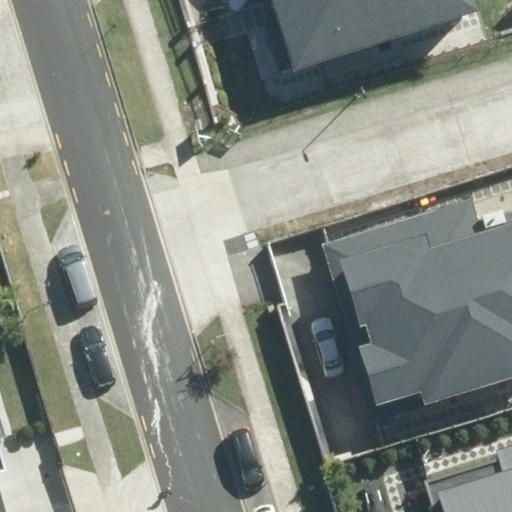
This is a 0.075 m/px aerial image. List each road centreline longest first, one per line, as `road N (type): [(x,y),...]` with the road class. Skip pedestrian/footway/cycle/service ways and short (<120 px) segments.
road 1 (residential): [(129,236),(511,121)]
road 2 (residential): [(129,236),(212,511)]
road 3 (residential): [(52,0),(129,236)]
